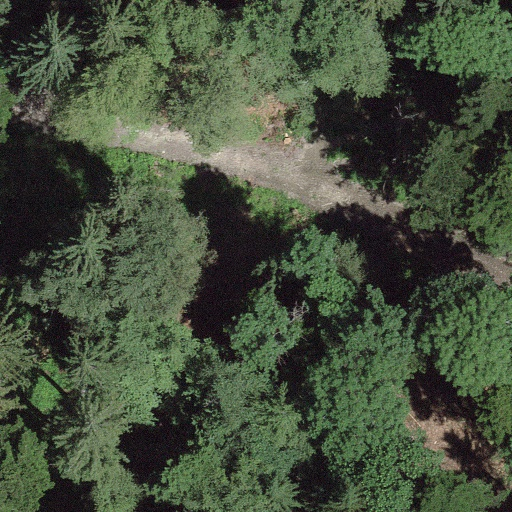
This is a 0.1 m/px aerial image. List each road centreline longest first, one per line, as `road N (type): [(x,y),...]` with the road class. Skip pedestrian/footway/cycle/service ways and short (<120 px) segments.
road 1 (track): [(167,116),(511,301)]
road 2 (track): [(167,116),(0,91)]
